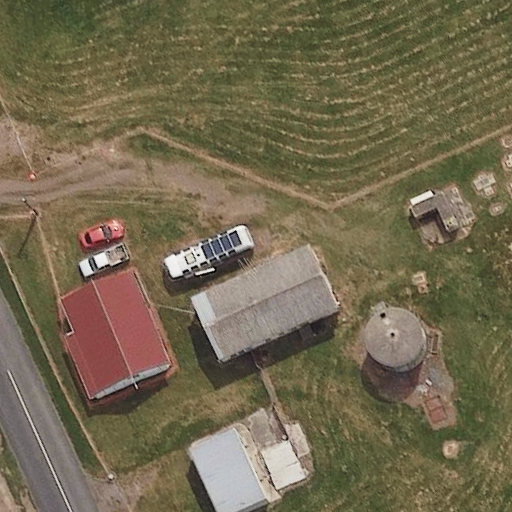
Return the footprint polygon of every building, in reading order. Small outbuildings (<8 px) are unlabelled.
[(481,220),(463,186),(452,191),(447,181),(410,200),(420,221),(439,211),(451,235),(481,220)] [(340,313),(312,250),(194,304),(223,366),(340,313)] [(170,366),(131,271),(62,299),(74,329),(61,334),(88,400),(170,366)] [(248,511),(269,503),(236,429),(191,449),(218,511),(248,511)] [(308,480),(293,438),(259,450),(274,492),(308,480)]
